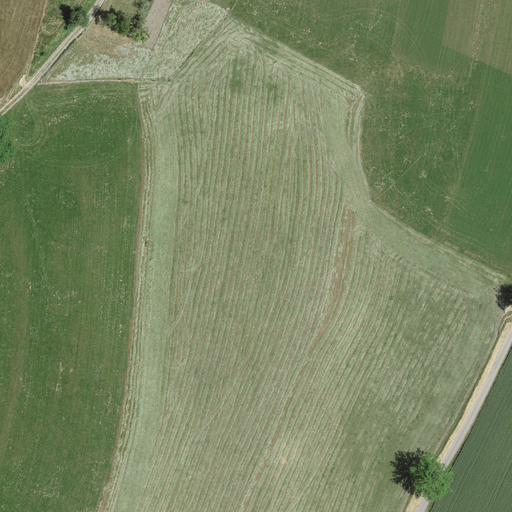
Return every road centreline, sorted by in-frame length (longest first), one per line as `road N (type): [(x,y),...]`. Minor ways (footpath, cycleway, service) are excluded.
road 1 (unclassified): [(420,511),(511,329)]
road 2 (track): [(0,112),(102,0)]
